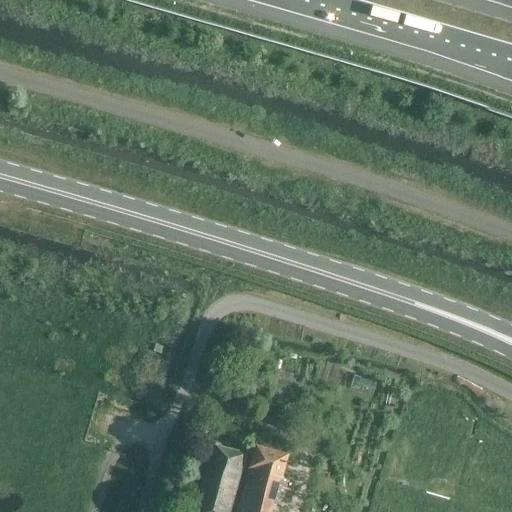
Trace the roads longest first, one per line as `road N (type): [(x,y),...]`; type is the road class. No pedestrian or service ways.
road 1 (secondary): [(511,342),(344,281),(0,178)]
road 2 (unclassified): [(511,235),(381,186),(0,75)]
road 3 (unclassified): [(143,511),(211,318),(231,304),(274,309),(463,367),(511,392)]
road 4 (motorway): [(293,0),(511,63)]
